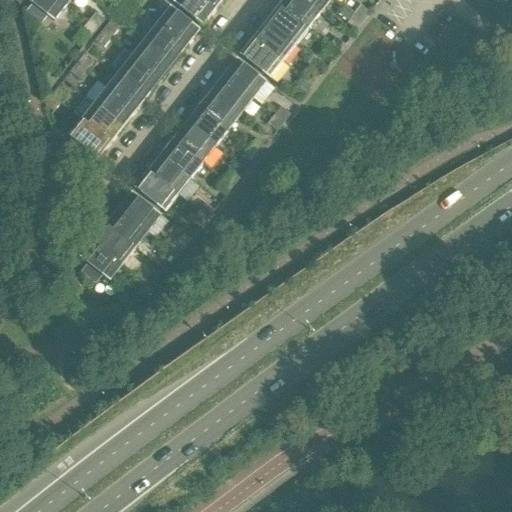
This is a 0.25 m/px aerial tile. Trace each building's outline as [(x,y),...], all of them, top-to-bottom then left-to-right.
[(68,5),(60,0),(26,0),(32,5),(26,13),(41,24),(47,16),(55,22),(68,5)] [(137,7),(127,0),(120,9),(130,16),(137,7)] [(216,10),(203,0),(169,0),(173,3),(203,27),(211,17),(216,10)] [(203,0),(216,10),(222,3),(224,0),(203,0)] [(302,0),(283,0),(278,7),(308,30),(321,14),(302,0)] [(302,0),(321,14),(331,0),(302,0)] [(511,0),(492,0),(508,12),(511,6),(511,0)] [(361,6),(354,15),(364,22),(370,13),(361,6)] [(170,7),(157,24),(187,47),(200,30),(170,7)] [(278,7),(266,23),(295,46),(308,30),(278,7)] [(95,13),(89,22),(98,29),(105,20),(95,13)] [(364,22),(354,15),(347,23),(357,31),(364,22)] [(98,29),(89,22),(82,30),(91,38),(98,29)] [(109,23),(102,32),(111,40),(118,31),(109,23)] [(266,23),(253,39),(283,62),(295,46),(266,23)] [(157,24),(145,40),(174,63),(187,47),(157,24)] [(111,40),(102,32),(95,41),(104,48),(111,40)] [(336,38),(329,47),(338,54),(345,45),(336,38)] [(283,62),(253,39),(240,56),(270,79),(283,62)] [(145,40),(132,56),(162,79),(174,63),(145,40)] [(338,54),(329,47),(322,55),(332,63),(338,54)] [(124,50),(112,66),(119,72),(149,95),(156,86),(162,79),(132,56),(124,50)] [(83,56),(76,64),(86,72),(93,63),(83,56)] [(237,59),(224,76),(253,100),(261,106),(275,89),(237,59)] [(76,64),(70,73),(79,80),(86,72),(76,64)] [(311,70),(304,79),(313,86),(320,78),(311,70)] [(119,72),(107,88),(136,111),(149,95),(119,72)] [(224,76),(211,92),(241,116),(253,100),(224,76)] [(313,86),(304,79),(297,87),(306,95),(313,86)] [(58,88),(51,96),(61,104),(68,95),(58,88)] [(107,88),(94,104),(124,127),(136,111),(107,88)] [(211,92),(198,108),(228,132),(241,116),(211,92)] [(61,104),(51,96),(44,105),(54,112),(61,104)] [(86,98),(74,114),(81,120),(111,143),(116,137),(124,127),(94,104),(86,98)] [(281,107),(274,116),(284,123),(291,115),(281,107)] [(198,108),(186,124),(216,148),(228,132),(198,108)] [(284,123),(274,116),(267,125),(277,132),(284,123)] [(111,143),(81,120),(68,137),(76,143),(69,151),(84,162),(90,154),(98,160),(111,143)] [(186,124),(173,140),(203,164),(216,148),(186,124)] [(256,139),(249,148),(258,156),(265,147),(256,139)] [(173,140),(160,156),(190,180),(203,164),(173,140)] [(258,156),(249,148),(242,157),(252,164),(258,156)] [(160,156),(148,172),(178,196),(178,195),(187,203),(199,188),(190,180),(160,156)] [(231,171),(224,180),(233,188),(240,179),(231,171)] [(178,196),(148,172),(135,189),(164,213),(178,196)] [(233,188),(224,180),(217,189),(226,196),(233,188)] [(132,193),(118,210),(148,233),(162,216),(132,193)] [(205,203),(198,212),(208,219),(215,211),(205,203)] [(118,210),(106,226),(136,249),(148,233),(118,210)] [(208,219),(198,212),(192,221),(201,228),(208,219)] [(106,226),(93,242),(123,265),(136,249),(106,226)] [(176,241),(169,249),(178,257),(185,248),(176,241)] [(123,265),(93,242),(80,258),(87,264),(81,273),(96,284),(102,276),(110,282),(123,265)] [(178,257),(169,249),(162,258),(172,265),(178,257)] [(143,267),(136,276),(146,283),(153,274),(143,267)] [(146,283),(136,276),(130,284),(139,292),(146,283)]
